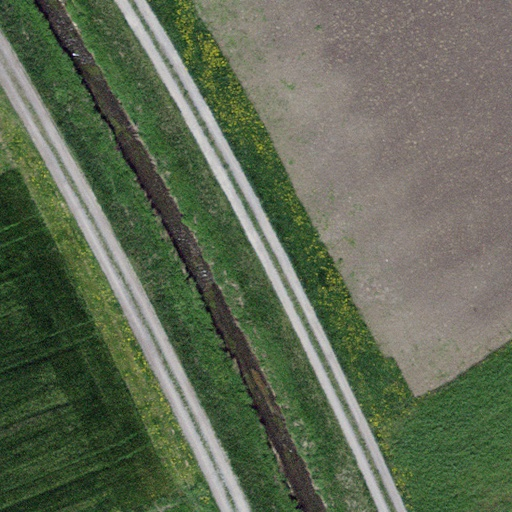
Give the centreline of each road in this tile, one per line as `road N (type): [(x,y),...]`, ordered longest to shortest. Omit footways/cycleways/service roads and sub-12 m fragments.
road 1 (track): [(131,0),(179,74),(298,307),(392,511)]
road 2 (track): [(237,511),(0,46)]
